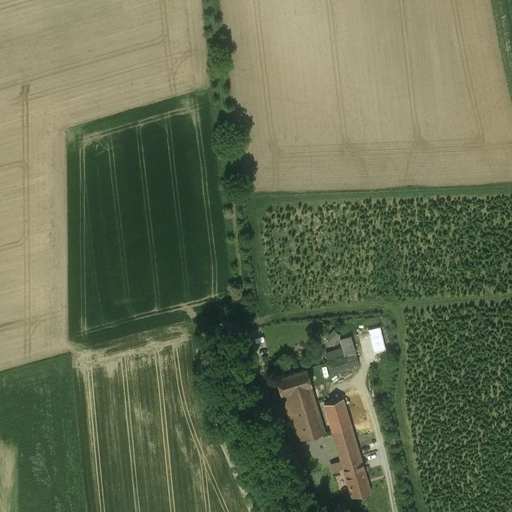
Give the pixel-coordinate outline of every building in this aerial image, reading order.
[(333,331),(326,337),(332,343),(339,336),(333,331)] [(345,356),(328,362),(331,372),(348,367),(345,356)] [(306,368),(276,378),(281,394),(282,394),(309,385),(310,385),(311,385),(306,368)] [(309,385),(282,394),(296,441),(323,433),(315,407),(309,385)] [(254,390),(245,394),(249,403),(257,399),(254,390)] [(358,393),(342,398),(358,453),(374,448),(358,393)] [(358,453),(342,398),(324,404),(324,405),(332,430),(352,497),(370,492),(358,453)] [(324,405),(315,407),(323,433),(332,430),(324,405)]
